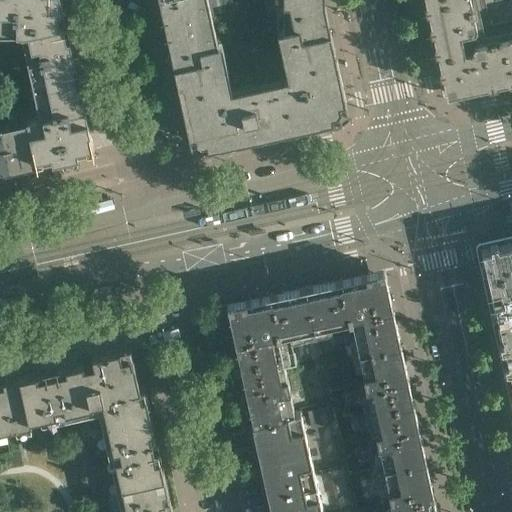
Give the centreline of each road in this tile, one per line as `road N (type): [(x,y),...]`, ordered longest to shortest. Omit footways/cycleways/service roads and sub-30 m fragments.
road 1 (secondary): [(489,511),(422,206)]
road 2 (secondary): [(409,153),(166,207)]
road 3 (secondary): [(180,259),(422,206)]
road 4 (residential): [(233,511),(191,310)]
road 5 (residential): [(0,352),(191,310)]
road 6 (secondary): [(0,295),(180,259)]
road 7 (secondary): [(166,207),(0,251)]
road 8 (residential): [(110,0),(155,163)]
road 9 (residential): [(155,163),(0,198)]
road 10 (tertiary): [(377,0),(409,153)]
